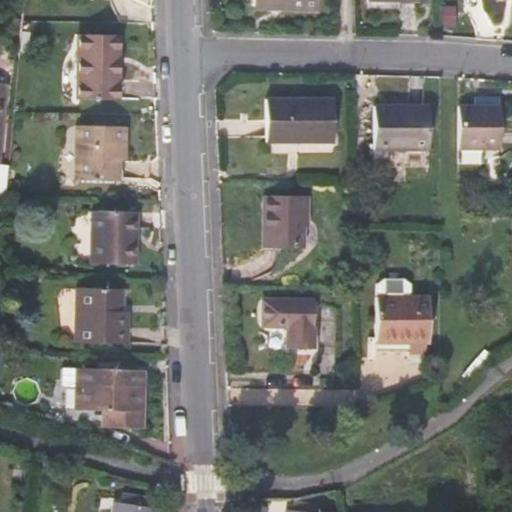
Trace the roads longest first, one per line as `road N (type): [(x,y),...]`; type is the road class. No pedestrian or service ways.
road 1 (residential): [(188,56),(208,511)]
road 2 (residential): [(188,56),(511,60)]
